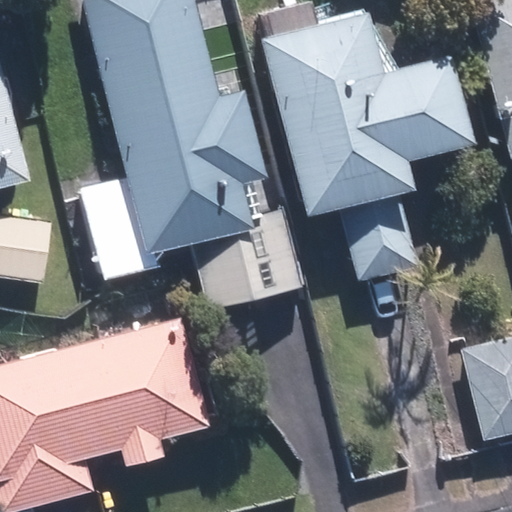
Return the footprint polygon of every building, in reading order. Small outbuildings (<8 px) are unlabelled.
[(205,305),(302,280),(282,201),(246,211),(236,173),(261,167),(239,84),(216,90),(192,0),(81,0),(127,170),(75,183),(99,274),(166,257),(162,241),(186,235),(205,305)] [(511,146),(511,0),(465,0),(505,149),(511,146)] [(415,261),(395,181),(407,178),(399,147),(464,131),(444,47),(378,62),(364,5),(257,30),(299,204),(336,195),(356,276),(415,261)] [(0,176),(25,170),(0,71),(0,176)] [(0,214),(0,269),(39,274),(45,220),(0,214)] [(159,450),(154,431),(206,417),(177,311),(0,358),(0,506),(89,483),(81,450),(117,441),(122,459),(159,450)] [(511,426),(511,332),(457,345),(478,434),(511,426)]
